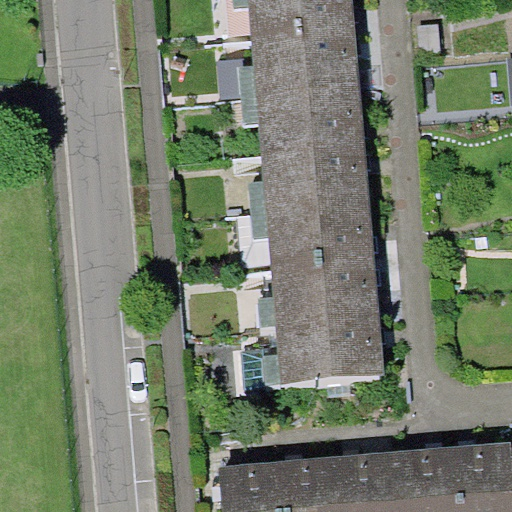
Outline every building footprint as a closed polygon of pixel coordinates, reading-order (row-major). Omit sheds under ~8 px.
[(250,0),(253,40),(355,31),(352,0),(250,0)] [(253,40),(258,98),(360,90),(355,31),(253,40)] [(258,98),(263,154),(364,146),(360,90),(258,98)] [(263,154),(268,214),(369,206),(364,146),(263,154)] [(268,214),(273,273),(374,265),(369,206),(268,214)] [(273,273),(277,326),(379,318),(374,265),(273,273)] [(379,318),(277,326),(281,381),(383,373),(379,318)] [(454,448),(458,511),(511,511),(511,469),(510,444),(485,445),(454,448)] [(401,511),(458,511),(454,448),(424,450),(397,452),(401,511)] [(346,511),(401,511),(397,452),(368,454),(342,455),(346,511)] [(283,511),(346,511),(342,455),(312,457),(280,460),(283,511)] [(223,511),(283,511),(280,460),(253,462),(220,464),(223,511)]
